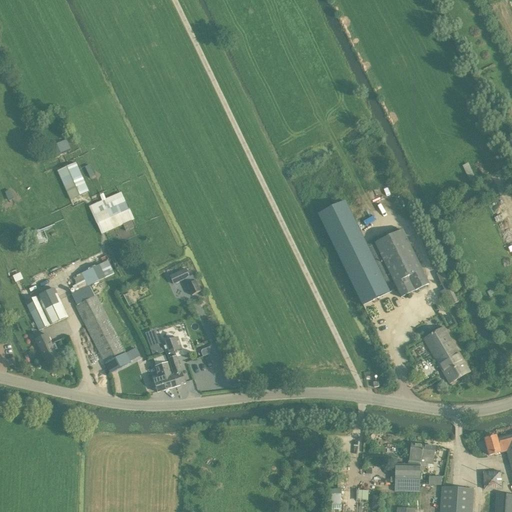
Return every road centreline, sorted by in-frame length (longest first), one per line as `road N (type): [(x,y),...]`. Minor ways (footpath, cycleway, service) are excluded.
road 1 (tertiary): [(0,377),(138,405),(291,392),(448,411),(511,402)]
road 2 (track): [(364,396),(174,0)]
